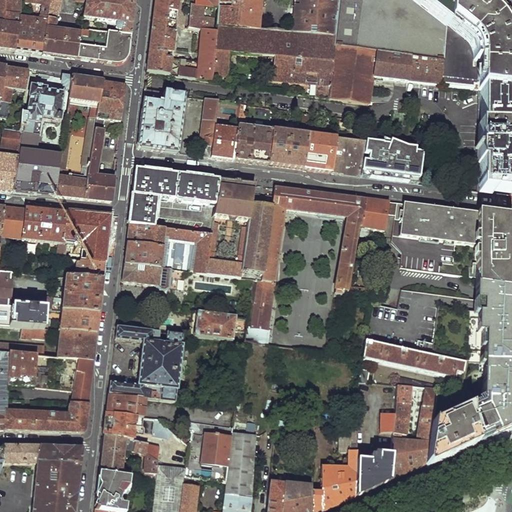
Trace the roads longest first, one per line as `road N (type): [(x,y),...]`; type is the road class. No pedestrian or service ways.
road 1 (residential): [(127,162),(511,209)]
road 2 (residential): [(93,444),(119,213)]
road 3 (residential): [(511,454),(488,453),(360,511)]
road 4 (residential): [(0,60),(136,81)]
